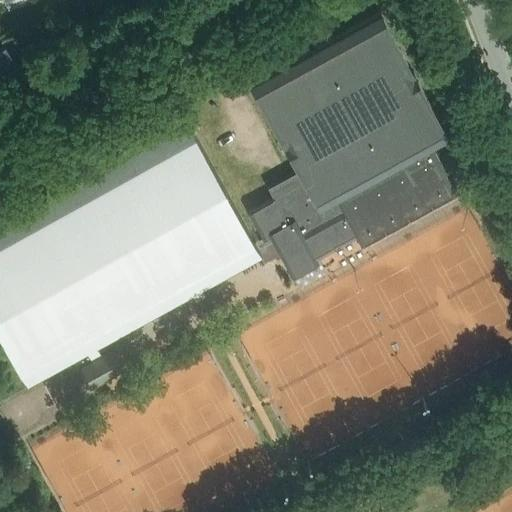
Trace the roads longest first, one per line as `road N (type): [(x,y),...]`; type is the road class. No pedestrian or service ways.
road 1 (track): [(243,0),(0,148)]
road 2 (track): [(369,0),(240,72),(237,109),(273,170)]
